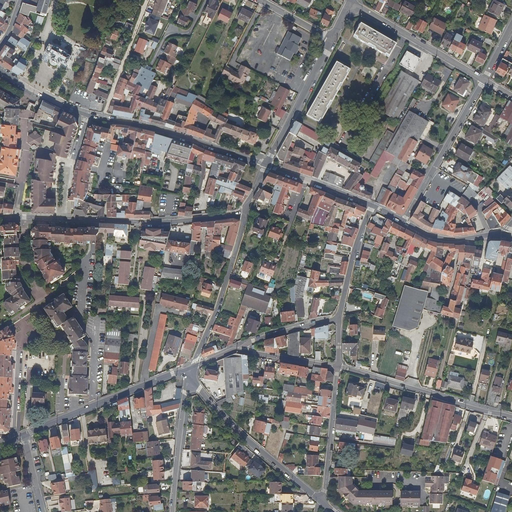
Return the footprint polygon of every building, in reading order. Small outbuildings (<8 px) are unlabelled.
[(0,0),(0,18),(4,21),(5,22),(7,17),(8,16),(5,14),(5,13),(1,11),(5,2),(7,3),(8,0),(0,0)] [(30,0),(30,4),(23,2),(19,13),(27,16),(28,16),(30,10),(42,15),(44,16),(46,9),(47,9),(49,0),(30,0)] [(157,0),(152,14),(160,17),(166,0),(157,0)] [(215,1),(213,0),(210,0),(204,12),(208,14),(207,17),(212,20),(219,6),(213,4),(215,1)] [(378,3),(375,10),(378,12),(384,0),(379,0),(379,1),(378,3)] [(386,4),(382,13),(385,15),(389,6),(398,10),(400,5),(401,6),(403,3),(397,0),(396,0),(395,2),(389,0),(388,5),(386,4)] [(401,6),(399,10),(411,16),(417,7),(404,0),(403,3),(401,6)] [(504,4),(496,0),(493,0),(489,11),(499,16),(504,4)] [(196,5),(194,4),(189,1),(185,9),(182,7),(180,11),(187,15),(189,11),(192,13),(196,5)] [(248,23),(253,13),(242,7),(236,17),(248,23)] [(307,15),(318,20),(321,14),(317,13),(318,12),(311,8),(307,15)] [(227,23),(232,12),(228,10),(228,12),(222,9),(217,18),(227,23)] [(326,26),(333,12),(327,10),(321,22),(323,23),(323,24),(326,26)] [(187,15),(180,11),(178,15),(179,15),(176,22),(184,26),(187,20),(185,19),(186,18),(187,15)] [(28,26),(31,21),(26,17),(19,14),(18,14),(16,20),(21,22),(21,23),(28,26)] [(153,34),(160,17),(152,14),(149,22),(147,21),(145,27),(146,27),(145,31),(153,34)] [(496,19),(484,14),(478,28),(490,34),(496,19)] [(34,23),(41,25),(43,17),(37,15),(34,23)] [(411,17),(405,28),(409,30),(415,20),(411,17)] [(414,28),(423,32),(427,23),(419,18),(418,20),(416,20),(415,23),(416,24),(414,28)] [(447,24),(435,18),(429,28),(441,34),(447,24)] [(13,31),(23,36),(27,31),(31,33),(32,27),(28,26),(21,23),(20,25),(15,23),(14,29),(13,31)] [(114,43),(120,27),(111,23),(105,40),(114,43)] [(388,56),(396,43),(360,23),(353,36),(388,56)] [(301,38),(288,32),(279,48),(276,54),(290,61),(294,54),(296,55),(300,47),(298,46),(301,38)] [(446,33),(440,43),(449,47),(453,39),(454,38),(446,33)] [(453,39),(449,47),(455,51),(459,42),(461,38),(462,36),(456,33),(454,38),(453,39)] [(16,45),(25,50),(27,48),(26,47),(28,43),(29,40),(23,36),(23,37),(20,42),(11,36),(9,39),(7,41),(16,46),(16,45)] [(149,47),(154,50),(159,40),(154,38),(149,47)] [(477,54),(478,52),(482,44),(472,38),(467,49),(477,54)] [(149,43),(139,39),(135,51),(142,54),(145,46),(148,47),(149,43)] [(459,42),(455,51),(461,54),(465,45),(459,42)] [(70,55),(50,43),(45,52),(50,55),(50,57),(50,59),(56,63),(58,62),(60,60),(66,64),(70,55)] [(0,63),(2,65),(2,61),(2,60),(6,53),(9,47),(5,45),(4,44),(0,51),(0,63)] [(168,56),(166,59),(173,62),(175,59),(176,55),(174,54),(177,48),(169,44),(164,54),(168,56)] [(7,68),(10,70),(15,64),(16,64),(18,61),(17,60),(15,62),(11,60),(10,57),(14,50),(9,47),(6,53),(2,60),(2,61),(2,65),(7,68)] [(110,58),(113,50),(107,48),(104,55),(110,58)] [(413,72),(421,60),(407,51),(400,64),(413,72)] [(477,54),(475,60),(482,63),(487,54),(484,52),(484,54),(478,52),(477,54)] [(99,56),(98,60),(94,69),(93,72),(99,74),(104,58),(99,56)] [(15,73),(18,75),(20,72),(23,69),(25,67),(24,66),(26,64),(27,62),(21,58),(18,61),(16,64),(15,64),(10,70),(15,73)] [(118,68),(120,64),(114,62),(107,59),(106,64),(118,68)] [(156,70),(164,74),(167,69),(169,70),(171,66),(173,62),(166,59),(164,62),(161,61),(156,70)] [(348,72),(349,70),(336,62),(333,68),(323,86),(310,110),(307,116),(321,123),(322,121),(327,111),(335,96),(342,84),(348,72)] [(500,62),(495,71),(503,76),(508,67),(500,62)] [(122,73),(120,78),(128,81),(129,82),(132,83),(133,83),(140,67),(136,65),(132,73),(132,74),(130,77),(122,73)] [(250,69),(240,65),(237,71),(238,72),(237,74),(231,70),(231,69),(225,66),(222,71),(221,73),(227,77),(227,78),(237,84),(240,83),(244,81),(250,69)] [(137,105),(143,107),(145,101),(146,98),(146,95),(142,94),(144,88),(148,89),(149,89),(154,77),(155,74),(143,69),(138,76),(133,83),(132,83),(129,82),(128,81),(126,87),(123,94),(127,96),(129,91),(130,88),(131,89),(133,84),(135,85),(133,92),(131,97),(134,98),(130,108),(118,106),(119,104),(111,101),(108,110),(113,112),(112,115),(124,118),(132,119),(132,118),(137,105)] [(402,110),(419,82),(401,71),(392,88),(387,85),(374,108),(396,121),(402,110)] [(91,80),(96,82),(105,85),(106,82),(97,79),(99,74),(93,72),(91,80)] [(441,83),(426,74),(421,84),(420,85),(434,94),(438,87),(441,83)] [(120,78),(115,91),(123,94),(126,87),(128,81),(120,78)] [(462,95),(469,83),(460,78),(454,90),(462,95)] [(87,89),(86,92),(91,94),(96,82),(91,80),(88,87),(87,89)] [(279,108),(280,109),(289,91),(281,86),(276,96),(271,105),(278,108),(279,108)] [(174,103),(191,109),(195,98),(173,88),(169,96),(168,98),(175,100),(174,103)] [(6,94),(0,90),(0,105),(4,108),(11,97),(6,94)] [(95,90),(94,94),(103,98),(107,99),(108,95),(95,90)] [(149,122),(151,123),(155,110),(159,99),(162,93),(158,91),(156,98),(152,97),(151,98),(148,97),(148,98),(146,98),(145,101),(143,107),(139,120),(149,122)] [(208,98),(198,92),(195,97),(195,98),(204,105),(205,103),(208,98)] [(272,94),(267,102),(271,105),(276,96),(272,94)] [(448,95),(443,104),(449,107),(447,110),(452,113),(459,101),(448,95)] [(3,124),(15,125),(17,125),(19,99),(15,97),(14,99),(11,97),(4,108),(3,124)] [(194,136),(202,139),(205,131),(192,126),(193,125),(198,110),(200,111),(207,116),(211,110),(210,109),(204,105),(195,98),(191,109),(189,114),(187,118),(185,125),(188,126),(186,133),(194,136)] [(151,123),(164,126),(166,122),(160,120),(167,102),(159,99),(155,110),(151,123)] [(41,120),(45,111),(52,114),(52,113),(55,106),(43,100),(38,111),(37,113),(36,115),(34,115),(31,114),(31,117),(31,118),(31,120),(37,122),(38,118),(41,120)] [(166,127),(172,128),(175,122),(168,120),(170,115),(171,113),(172,112),(172,111),(172,110),(173,106),(169,104),(170,103),(167,101),(167,102),(160,120),(166,122),(164,126),(166,127)] [(511,103),(508,101),(502,112),(499,118),(503,121),(510,125),(511,125),(511,103)] [(62,111),(63,110),(58,107),(55,106),(52,113),(56,114),(54,118),(52,117),(51,120),(56,123),(59,118),(62,111)] [(482,126),(490,113),(479,107),(472,120),(475,123),(482,126)] [(263,108),(257,120),(265,124),(271,113),(263,108)] [(282,119),(286,112),(280,109),(279,108),(275,116),(282,119)] [(220,136),(222,131),(225,123),(227,119),(225,118),(220,116),(216,113),(211,110),(207,116),(207,117),(209,119),(210,120),(213,122),(220,125),(215,137),(212,135),(210,135),(209,135),(211,131),(205,130),(205,131),(202,139),(203,139),(211,142),(216,144),(219,139),(220,136)] [(376,112),(372,110),(368,115),(386,126),(389,120),(376,112)] [(418,121),(419,118),(416,116),(410,112),(409,111),(406,110),(403,117),(400,121),(398,125),(397,127),(398,128),(410,135),(418,121)] [(74,117),(62,111),(59,118),(66,122),(66,123),(70,125),(74,117)] [(185,133),(186,133),(188,126),(185,125),(187,118),(183,116),(180,123),(175,122),(172,128),(172,129),(185,133)] [(62,135),(39,126),(38,134),(37,133),(37,131),(35,130),(33,131),(33,132),(30,134),(29,143),(32,145),(32,147),(33,148),(35,147),(35,145),(36,145),(55,151),(53,154),(58,156),(66,158),(77,123),(74,117),(70,125),(66,123),(66,122),(59,118),(56,123),(55,126),(64,129),(62,135)] [(427,129),(430,124),(425,121),(422,119),(419,118),(418,121),(410,135),(409,136),(408,137),(417,142),(417,141),(423,130),(425,128),(427,129)] [(302,125),(295,121),(294,124),(292,127),(301,132),(313,138),(321,143),(325,138),(322,136),(319,134),(302,125)] [(66,158),(68,159),(73,142),(78,126),(77,123),(66,158)] [(237,137),(239,138),(242,129),(243,127),(240,126),(240,125),(237,124),(236,124),(235,126),(225,123),(222,131),(232,136),(233,137),(235,138),(237,137)] [(20,133),(15,133),(15,125),(3,124),(1,124),(1,133),(3,134),(2,146),(1,150),(0,156),(0,172),(15,175),(18,157),(19,157),(20,150),(16,149),(16,138),(20,138),(20,133)] [(347,150),(352,153),(359,139),(367,127),(362,124),(357,133),(349,146),(347,150)] [(114,129),(115,126),(111,125),(109,130),(107,139),(112,140),(114,129)] [(125,133),(127,127),(121,126),(116,126),(115,126),(114,129),(122,131),(120,137),(122,137),(124,137),(125,133)] [(101,135),(102,129),(93,127),(88,129),(86,135),(83,144),(79,159),(75,171),(74,173),(82,176),(82,178),(84,179),(80,187),(72,184),(71,189),(70,197),(68,197),(67,201),(73,201),(73,199),(78,200),(84,201),(85,196),(86,194),(89,177),(88,177),(89,173),(90,173),(92,166),(98,167),(100,159),(95,157),(97,150),(99,141),(100,140),(100,138),(101,135)] [(136,134),(137,128),(131,127),(127,127),(125,133),(128,134),(128,140),(130,140),(134,141),(136,134)] [(481,133),(475,129),(471,127),(464,138),(475,144),(481,134),(481,133)] [(154,136),(154,135),(154,133),(141,128),(139,135),(139,138),(144,139),(142,147),(145,149),(151,151),(151,149),(152,145),(147,143),(149,136),(154,137),(154,136)] [(388,153),(392,155),(396,157),(397,158),(408,138),(408,137),(409,136),(410,135),(398,128),(386,151),(388,153)] [(107,139),(109,130),(102,129),(101,135),(100,138),(107,139)] [(242,129),(239,138),(246,140),(246,142),(252,144),(256,133),(250,131),(250,132),(242,129)] [(356,155),(358,156),(362,159),(365,153),(373,139),(377,133),(371,129),(367,135),(360,147),(356,155)] [(369,163),(375,166),(379,159),(380,156),(383,151),(384,150),(391,138),(392,136),(393,134),(387,131),(381,142),(369,163)] [(493,137),(490,135),(484,132),(483,131),(481,133),(481,134),(482,135),(486,137),(485,140),(494,145),(497,139),(493,137)] [(294,135),(289,132),(289,133),(280,148),(277,155),(279,160),(284,162),(286,157),(290,146),(290,145),(291,142),(292,139),(294,135)] [(167,154),(173,140),(166,138),(154,135),(154,136),(154,137),(152,145),(151,149),(153,150),(167,154)] [(400,160),(405,162),(408,157),(415,145),(417,142),(408,137),(408,138),(397,158),(400,160)] [(144,139),(139,138),(138,143),(140,144),(139,150),(136,149),(137,147),(133,146),(133,149),(132,152),(131,156),(130,158),(133,159),(134,156),(133,156),(133,154),(137,155),(137,157),(139,158),(140,156),(141,156),(141,158),(139,167),(142,167),(145,153),(145,149),(142,147),(144,139)] [(324,146),(323,148),(321,152),(319,151),(318,155),(315,153),(313,158),(316,160),(314,167),(312,177),(316,179),(319,173),(327,156),(332,159),(340,163),(352,170),(356,172),(353,178),(345,190),(351,192),(356,185),(357,182),(362,175),(358,173),(359,172),(360,173),(364,166),(358,163),(351,159),(353,157),(341,150),(339,153),(331,148),(334,143),(328,139),(324,146)] [(191,152),(192,146),(173,140),(167,154),(166,158),(172,159),(171,161),(179,163),(180,162),(187,164),(187,163),(188,161),(189,159),(191,152)] [(425,164),(433,150),(423,145),(423,144),(420,142),(417,148),(420,150),(418,153),(416,152),(413,157),(425,164)] [(118,146),(117,151),(116,156),(122,157),(125,158),(130,159),(130,158),(131,156),(132,152),(133,149),(133,146),(129,145),(121,143),(121,147),(120,147),(119,146),(118,146)] [(203,161),(205,150),(198,147),(193,145),(192,146),(191,152),(194,154),(199,156),(197,165),(198,165),(199,165),(198,168),(201,169),(202,166),(203,161)] [(286,157),(284,162),(282,167),(295,172),(295,171),(299,173),(302,166),(303,163),(305,164),(306,160),(307,158),(308,156),(310,153),(302,150),(296,148),(293,154),(302,157),(299,164),(293,162),(292,163),(289,162),(292,153),(292,152),(294,146),(290,145),(290,146),(286,157)] [(466,163),(473,152),(461,145),(455,156),(466,163)] [(151,163),(153,150),(151,149),(151,151),(145,149),(145,153),(142,167),(141,173),(141,175),(162,178),(162,176),(165,165),(151,163)] [(214,163),(217,154),(215,154),(205,150),(203,161),(202,166),(206,167),(206,161),(214,163)] [(379,159),(385,162),(389,161),(392,155),(388,153),(386,151),(384,150),(383,151),(380,156),(379,159)] [(232,168),(235,160),(233,160),(217,154),(214,163),(221,166),(228,168),(231,169),(232,168)] [(397,165),(400,160),(397,158),(396,157),(392,155),(389,161),(391,162),(397,165)] [(30,206),(30,211),(31,212),(36,212),(54,212),(54,206),(54,198),(45,198),(46,180),(54,182),(55,177),(57,162),(52,161),(37,158),(35,172),(39,173),(38,179),(32,179),(31,202),(33,202),(33,206),(30,206)] [(119,158),(116,169),(123,170),(125,160),(119,158)] [(370,174),(370,175),(376,178),(380,170),(385,162),(379,159),(375,166),(375,167),(370,174)] [(242,171),(245,164),(235,160),(232,168),(231,169),(229,176),(227,180),(230,181),(233,182),(233,183),(236,184),(238,185),(240,176),(237,175),(239,169),(242,171)] [(368,173),(370,175),(370,174),(375,167),(375,166),(369,163),(365,160),(363,163),(371,167),(368,173)] [(404,173),(405,171),(409,164),(408,164),(405,162),(400,160),(397,165),(399,170),(404,173)] [(201,170),(201,169),(198,168),(196,167),(195,167),(194,166),(191,165),(187,163),(187,164),(187,165),(186,169),(184,177),(190,178),(191,174),(200,176),(201,171),(201,170)] [(302,166),(299,173),(310,177),(312,177),(314,167),(305,164),(303,163),(302,166)] [(221,167),(213,165),(210,177),(205,194),(212,196),(215,187),(216,184),(218,178),(218,176),(220,171),(221,167)] [(473,185),(478,176),(458,165),(453,174),(459,178),(473,185)] [(206,170),(206,168),(204,170),(201,171),(200,176),(199,180),(197,188),(196,191),(195,198),(199,199),(202,184),(206,170)] [(401,180),(417,189),(419,187),(421,182),(422,180),(425,176),(414,170),(412,175),(405,171),(404,173),(402,177),(401,180)] [(362,175),(357,182),(364,186),(368,179),(370,175),(368,173),(364,171),(362,175)] [(326,172),(322,181),(324,182),(332,184),(339,187),(341,188),(345,180),(338,177),(326,172)] [(72,183),(72,184),(80,187),(84,179),(82,178),(82,176),(74,173),(74,175),(73,175),(73,178),(72,183)] [(280,192),(285,178),(279,176),(270,173),(266,178),(261,185),(263,186),(264,186),(267,182),(270,183),(277,186),(275,191),(280,192)] [(398,185),(401,180),(402,177),(397,174),(396,174),(391,182),(398,185)] [(229,184),(230,181),(227,180),(221,177),(218,176),(218,178),(216,184),(225,188),(227,183),(229,184)] [(299,194),(302,185),(299,183),(286,179),(285,178),(280,192),(276,203),(275,206),(273,213),(280,216),(283,206),(282,205),(284,200),(286,196),(288,190),(299,194)] [(393,194),(386,207),(387,208),(392,211),(400,215),(403,214),(405,211),(409,203),(417,189),(401,180),(398,185),(400,187),(407,190),(403,199),(397,195),(393,193),(393,194)] [(247,195),(251,190),(244,187),(238,185),(236,184),(233,183),(233,182),(230,181),(229,184),(227,183),(225,188),(228,189),(232,190),(234,191),(235,190),(247,195)] [(356,185),(351,192),(352,192),(359,195),(370,200),(373,195),(364,191),(365,189),(364,186),(357,182),(356,185)] [(136,204),(134,218),(135,218),(149,219),(149,218),(149,213),(150,212),(143,212),(143,210),(141,210),(142,202),(150,203),(151,193),(151,188),(139,186),(139,188),(137,195),(136,202),(136,204)] [(379,195),(376,202),(381,205),(386,207),(393,194),(393,193),(394,193),(383,187),(379,195)] [(477,195),(468,187),(459,198),(457,201),(459,202),(461,205),(463,208),(465,213),(466,214),(467,217),(468,217),(469,219),(478,214),(474,208),(472,209),(472,208),(466,202),(469,199),(471,195),(474,198),(476,196),(477,195)] [(487,187),(477,196),(482,201),(492,192),(487,187)] [(321,201),(325,193),(324,193),(312,188),(310,194),(315,196),(311,207),(309,212),(305,211),(304,212),(298,210),(297,214),(296,215),(301,217),(307,219),(312,221),(315,213),(318,207),(321,202),(321,201)] [(246,197),(247,195),(235,190),(234,191),(232,190),(230,196),(243,202),(246,197)] [(263,192),(258,190),(257,191),(253,199),(255,200),(262,203),(265,198),(269,200),(271,195),(263,192)] [(276,203),(280,192),(275,191),(274,194),(271,204),(275,206),(276,203)] [(457,201),(459,198),(455,196),(448,191),(443,200),(449,203),(450,204),(451,203),(457,205),(459,202),(457,201)] [(338,209),(342,200),(336,198),(331,195),(325,193),(321,201),(327,204),(325,209),(318,207),(315,213),(312,221),(311,224),(314,225),(315,222),(324,226),(326,222),(331,210),(332,206),(338,209)] [(511,206),(511,199),(507,196),(504,199),(503,198),(500,200),(510,209),(511,206)] [(483,203),(487,207),(491,205),(494,202),(493,201),(490,197),(483,203)] [(74,209),(73,214),(74,214),(86,215),(87,209),(79,207),(79,206),(76,204),(78,200),(73,199),(73,201),(73,209),(74,209)] [(87,209),(86,215),(90,216),(92,210),(97,210),(96,217),(102,217),(104,217),(104,208),(96,206),(91,204),(89,204),(89,202),(84,201),(78,200),(76,204),(79,206),(79,207),(87,209)] [(177,215),(184,217),(191,216),(191,215),(193,207),(186,205),(185,208),(184,208),(186,202),(180,200),(179,206),(179,207),(177,215)] [(351,218),(356,205),(345,201),(342,200),(338,209),(340,209),(345,211),(342,221),(338,230),(338,231),(343,232),(344,230),(345,226),(346,222),(350,223),(350,221),(347,220),(348,217),(351,218)] [(2,212),(12,212),(13,205),(4,202),(3,207),(2,212)] [(107,202),(106,217),(107,217),(115,218),(125,218),(134,218),(136,204),(131,203),(128,203),(127,203),(126,203),(126,205),(128,205),(127,209),(124,209),(124,213),(116,213),(116,207),(116,202),(107,202)] [(143,212),(150,212),(150,210),(150,203),(142,202),(141,210),(143,210),(143,212)] [(439,212),(436,211),(435,210),(434,209),(429,218),(427,222),(423,220),(422,215),(420,214),(425,205),(422,203),(420,202),(410,220),(415,223),(419,226),(422,228),(427,230),(431,232),(435,222),(436,219),(438,216),(439,212)] [(461,205),(459,202),(457,205),(451,203),(450,204),(449,203),(446,209),(444,213),(448,216),(445,221),(450,223),(451,223),(454,218),(457,215),(459,210),(463,215),(466,214),(465,213),(463,208),(461,205)] [(495,203),(494,202),(491,205),(487,207),(482,212),(483,215),(487,222),(489,228),(490,230),(494,229),(501,227),(497,221),(494,215),(492,214),(499,207),(498,205),(495,203)] [(356,205),(351,218),(350,221),(350,223),(351,223),(352,218),(355,218),(356,216),(360,217),(361,215),(364,216),(366,209),(363,208),(356,205)] [(333,223),(338,209),(332,206),(331,210),(326,222),(324,226),(323,228),(324,228),(328,229),(331,230),(333,223)] [(497,221),(501,227),(510,217),(509,216),(503,211),(499,207),(492,214),(494,215),(497,221)] [(441,234),(447,235),(450,223),(445,221),(448,216),(444,213),(443,212),(443,211),(442,210),(439,215),(440,217),(442,217),(442,220),(441,220),(436,219),(435,222),(431,232),(435,233),(441,234)] [(469,220),(469,219),(468,217),(465,219),(467,222),(468,224),(469,227),(464,228),(461,228),(458,229),(454,229),(455,225),(451,223),(450,223),(447,235),(452,236),(457,236),(463,235),(468,235),(472,234),(476,233),(474,230),(472,226),(470,223),(469,220)] [(220,221),(214,222),(214,228),(219,227),(231,226),(228,235),(226,244),(233,246),(236,233),(240,221),(234,219),(231,220),(220,221)] [(262,234),(267,222),(259,219),(257,226),(254,225),(252,231),(262,234)] [(388,232),(393,223),(391,221),(387,220),(385,224),(386,226),(387,226),(384,231),(375,227),(375,225),(369,223),(369,224),(367,228),(372,230),(370,233),(371,233),(373,234),(376,236),(374,241),(374,242),(379,245),(382,239),(381,238),(382,235),(385,236),(388,232)] [(214,228),(214,222),(203,223),(200,223),(192,223),(192,224),(191,231),(192,231),(191,242),(190,242),(190,245),(193,246),(195,246),(198,247),(199,230),(205,229),(206,233),(206,237),(205,238),(203,251),(206,251),(209,252),(210,242),(212,242),(212,241),(212,239),(212,238),(212,237),(213,236),(213,235),(214,228)] [(12,223),(9,223),(9,225),(1,225),(1,231),(5,231),(5,244),(7,244),(7,251),(5,251),(5,260),(1,260),(2,279),(6,279),(6,287),(10,287),(11,287),(11,288),(11,289),(10,290),(13,295),(4,302),(8,309),(10,312),(13,310),(15,313),(21,308),(20,307),(30,300),(23,289),(24,288),(20,281),(19,274),(16,275),(15,263),(19,263),(19,252),(19,246),(9,246),(9,231),(10,231),(10,229),(12,229),(12,223)] [(16,223),(12,223),(12,229),(10,229),(10,231),(9,231),(9,246),(19,246),(19,238),(19,234),(20,234),(20,232),(17,233),(17,230),(20,230),(20,226),(16,223)] [(402,238),(406,230),(398,226),(393,223),(388,232),(385,236),(385,237),(381,245),(378,257),(383,258),(395,262),(397,256),(395,255),(388,251),(390,245),(392,240),(390,239),(391,237),(392,235),(394,236),(395,234),(402,238)] [(96,236),(98,233),(98,228),(86,227),(86,231),(76,231),(76,232),(60,231),(59,230),(50,229),(50,225),(35,224),(33,229),(33,233),(34,233),(34,245),(33,245),(33,250),(35,250),(35,260),(35,263),(37,263),(42,272),(44,275),(43,276),(48,282),(53,279),(53,278),(58,274),(59,275),(64,272),(60,264),(58,265),(53,257),(52,258),(50,254),(50,249),(45,249),(45,240),(53,240),(54,241),(63,242),(63,243),(73,244),(73,243),(77,243),(77,241),(82,241),(82,243),(88,243),(96,244),(96,236)] [(114,234),(114,225),(111,224),(98,224),(98,225),(98,228),(98,233),(114,234)] [(129,232),(130,225),(114,225),(114,234),(113,237),(126,237),(127,232),(129,232)] [(279,241),(283,231),(278,229),(278,230),(272,227),(268,237),(279,241)] [(332,230),(331,230),(328,229),(324,228),(323,232),(329,234),(327,242),(337,244),(338,245),(339,242),(335,241),(338,231),(332,230)] [(358,230),(356,229),(352,228),(351,231),(344,230),(343,232),(345,233),(350,236),(349,238),(354,240),(354,239),(358,230)] [(155,249),(165,251),(167,241),(167,238),(168,232),(159,232),(159,230),(146,230),(146,232),(141,232),(140,237),(141,237),(141,240),(139,240),(139,246),(145,247),(144,249),(154,251),(155,249)] [(410,244),(415,235),(406,230),(402,238),(404,239),(408,240),(404,249),(397,247),(396,251),(395,255),(397,256),(395,262),(394,264),(391,270),(388,277),(389,277),(391,278),(395,280),(398,273),(401,266),(405,255),(410,244)] [(350,236),(345,233),(344,236),(342,245),(345,246),(352,247),(354,240),(349,238),(350,236)] [(425,248),(428,241),(416,235),(415,235),(410,244),(405,255),(408,256),(409,254),(410,254),(411,252),(414,253),(416,248),(417,248),(418,248),(419,248),(420,248),(421,246),(425,248)] [(112,251),(113,242),(107,241),(107,244),(106,255),(102,255),(101,263),(112,264),(112,251)] [(193,246),(190,245),(188,245),(175,243),(170,241),(167,241),(165,251),(169,252),(172,252),(187,255),(187,256),(188,255),(190,256),(193,257),(195,246),(193,246)] [(220,243),(212,241),(212,242),(210,242),(209,252),(222,256),(224,249),(225,246),(225,244),(220,243)] [(436,249),(437,243),(436,243),(428,241),(425,248),(424,250),(432,252),(429,258),(426,264),(426,265),(429,266),(432,259),(435,252),(436,249)] [(498,253),(500,241),(493,241),(489,241),(488,242),(485,257),(485,259),(494,261),(494,262),(493,262),(492,267),(493,267),(492,268),(494,268),(495,264),(496,261),(496,260),(497,255),(498,253)] [(509,250),(511,244),(500,241),(498,253),(499,253),(501,253),(501,254),(502,255),(504,255),(505,254),(506,255),(505,257),(503,261),(502,264),(501,264),(501,268),(504,269),(509,250)] [(327,242),(324,254),(328,254),(334,255),(334,254),(337,244),(327,242)] [(453,253),(454,246),(454,245),(445,244),(441,244),(437,243),(436,249),(448,249),(446,253),(442,262),(432,259),(429,266),(428,267),(432,269),(441,273),(445,265),(446,264),(449,260),(453,253)] [(511,243),(511,244),(509,250),(504,269),(505,269),(504,276),(502,281),(504,282),(507,282),(509,275),(510,270),(511,266),(511,260),(510,260),(511,256),(510,256),(511,253),(511,243)] [(442,315),(452,317),(453,313),(455,306),(459,290),(460,287),(460,284),(463,273),(460,271),(461,267),(462,262),(462,261),(463,257),(464,253),(463,253),(464,245),(454,246),(453,253),(458,253),(459,259),(457,264),(459,265),(457,274),(453,287),(450,300),(449,308),(443,307),(440,313),(440,314),(442,315)] [(470,259),(473,247),(471,247),(465,245),(464,245),(463,253),(464,253),(463,257),(470,259)] [(367,260),(371,249),(363,246),(362,251),(360,259),(360,261),(359,264),(365,265),(366,263),(367,260)] [(481,257),(483,249),(482,249),(475,248),(473,257),(472,259),(470,268),(469,273),(469,274),(477,276),(479,265),(481,257)] [(121,251),(120,258),(130,259),(131,252),(121,251)] [(120,261),(117,284),(128,285),(130,262),(120,261)] [(404,277),(403,280),(405,281),(408,282),(414,272),(418,264),(416,263),(410,261),(408,267),(409,267),(406,272),(405,275),(404,277)] [(249,272),(252,264),(245,262),(242,270),(249,272)] [(328,272),(329,273),(335,274),(338,274),(344,275),(345,275),(348,263),(342,262),(341,268),(337,268),(330,266),(328,272)] [(273,277),(276,267),(272,265),(271,267),(264,264),(260,272),(273,277)] [(453,269),(445,265),(441,273),(440,276),(440,279),(449,285),(452,276),(453,269)] [(140,289),(150,290),(153,268),(143,266),(140,289)] [(432,269),(428,267),(427,271),(425,276),(423,279),(430,279),(431,274),(432,269)] [(169,269),(161,268),(160,276),(167,277),(169,269)] [(172,279),(180,280),(183,272),(169,269),(167,277),(172,279)] [(308,269),(307,273),(311,274),(310,279),(311,279),(314,280),(318,280),(320,272),(320,271),(308,269)] [(487,280),(488,277),(490,270),(489,270),(483,269),(481,277),(481,278),(487,280)] [(502,281),(504,276),(494,273),(493,278),(488,277),(487,280),(487,283),(484,283),(482,289),(486,290),(490,291),(490,289),(500,292),(502,281)] [(297,310),(298,317),(304,316),(303,303),(302,297),(304,291),(307,278),(302,276),(297,275),(297,276),(294,287),(295,294),(296,301),(297,310)] [(206,285),(207,280),(199,277),(198,282),(203,284),(201,292),(210,294),(211,290),(210,289),(211,286),(206,285)] [(487,283),(487,280),(481,278),(480,281),(476,280),(473,280),(471,287),(476,288),(480,289),(479,293),(481,294),(482,289),(484,283),(487,283)] [(311,279),(310,279),(309,287),(315,287),(315,286),(334,286),(342,286),(343,282),(336,281),(327,281),(320,280),(318,280),(314,280),(311,279)] [(431,292),(430,299),(430,300),(433,301),(438,302),(438,294),(438,288),(439,281),(431,280),(430,279),(423,279),(423,280),(421,286),(419,289),(419,290),(416,301),(411,322),(408,331),(409,331),(412,330),(418,328),(419,323),(422,310),(425,298),(426,296),(427,292),(428,293),(429,287),(433,288),(431,292)] [(241,287),(247,289),(248,286),(237,282),(231,280),(229,284),(229,286),(240,289),(241,287)] [(241,304),(245,306),(246,306),(261,311),(266,313),(270,300),(273,293),(267,291),(264,290),(253,286),(248,284),(248,286),(247,289),(246,291),(244,296),(241,304)] [(393,325),(392,327),(399,328),(408,331),(411,322),(416,301),(419,290),(404,286),(403,289),(400,298),(397,312),(393,325)] [(455,306),(457,306),(460,296),(461,296),(463,288),(460,287),(459,290),(455,306)] [(364,292),(365,289),(361,288),(357,304),(353,302),(352,305),(349,304),(348,307),(359,310),(364,292)] [(61,325),(68,320),(63,313),(72,307),(64,295),(55,300),(56,301),(45,308),(57,327),(61,325)] [(109,295),(109,296),(108,306),(138,308),(139,298),(109,295)] [(171,308),(174,299),(168,297),(161,295),(159,305),(161,306),(161,307),(169,309),(170,308),(171,308)] [(311,307),(309,320),(309,319),(317,318),(317,316),(318,309),(324,310),(325,299),(320,298),(313,298),(311,307)] [(422,310),(428,311),(436,313),(440,314),(440,313),(443,307),(443,305),(438,304),(438,302),(433,301),(430,300),(430,299),(425,298),(422,310)] [(176,299),(174,299),(171,308),(175,309),(175,310),(183,312),(183,311),(186,312),(188,302),(176,299)] [(388,302),(388,301),(383,299),(379,310),(376,308),(375,312),(374,316),(381,320),(385,312),(388,302)] [(207,313),(211,314),(212,311),(213,309),(193,303),(192,306),(196,307),(196,310),(200,311),(200,312),(207,314),(207,313)] [(227,345),(227,346),(232,344),(233,339),(239,324),(243,312),(245,306),(241,304),(241,305),(236,318),(236,319),(233,327),(232,331),(231,333),(230,337),(228,342),(227,345)] [(453,313),(452,317),(459,318),(461,309),(457,308),(457,306),(455,306),(453,313)] [(280,313),(281,322),(294,321),(294,315),(294,312),(288,312),(280,313)] [(148,370),(155,371),(166,316),(159,314),(148,370)] [(233,327),(236,319),(232,317),(229,316),(226,324),(227,324),(233,327)] [(74,344),(82,338),(85,336),(80,329),(73,317),(68,320),(61,325),(74,344)] [(264,325),(272,325),(272,317),(264,317),(264,325)] [(256,333),(260,323),(249,319),(245,330),(256,333)] [(187,325),(184,334),(195,338),(198,326),(187,323),(187,325)] [(316,328),(315,340),(329,340),(330,324),(326,325),(317,328),(316,328)] [(214,326),(211,332),(216,333),(220,334),(222,335),(230,337),(231,333),(232,331),(227,329),(225,328),(218,326),(215,325),(214,326)] [(4,329),(0,331),(0,430),(2,430),(2,432),(8,430),(8,418),(9,406),(7,406),(8,392),(9,384),(10,384),(11,366),(9,366),(10,354),(11,354),(11,340),(12,340),(12,334),(8,326),(7,327),(4,329)] [(106,328),(105,338),(120,339),(121,334),(121,333),(121,329),(106,328)] [(371,341),(384,341),(385,330),(372,330),(371,341)] [(510,345),(511,336),(511,335),(497,332),(495,340),(510,345)] [(288,336),(287,355),(299,357),(299,353),(299,347),(299,339),(299,333),(293,334),(288,336)] [(189,360),(190,359),(192,353),(190,353),(191,347),(193,347),(196,338),(195,338),(184,334),(181,348),(179,355),(185,357),(185,358),(189,360)] [(180,341),(169,337),(164,353),(175,356),(180,341)] [(273,340),(273,353),(277,353),(278,348),(286,346),(284,337),(281,338),(273,340)] [(71,376),(85,377),(86,366),(87,346),(82,338),(74,344),(71,345),(73,348),(73,350),(72,364),(71,376)] [(104,349),(104,352),(114,353),(119,354),(120,344),(120,339),(105,338),(105,341),(104,349)] [(467,341),(465,340),(456,338),(453,349),(470,353),(472,342),(467,341)] [(299,347),(299,353),(309,353),(310,340),(299,339),(299,347)] [(265,342),(265,351),(266,351),(273,353),(273,340),(267,342),(265,342)] [(343,344),(343,351),(348,351),(350,351),(350,356),(352,356),(356,357),(356,344),(351,344),(343,344)] [(203,351),(201,355),(204,357),(217,352),(219,351),(217,345),(210,348),(203,351)] [(104,352),(103,361),(113,362),(114,353),(104,352)] [(108,383),(116,383),(118,364),(119,354),(114,353),(113,362),(115,362),(115,367),(113,370),(112,375),(107,374),(107,379),(109,380),(108,383)] [(228,397),(231,396),(237,394),(243,391),(243,386),(243,382),(243,380),(242,361),(242,355),(236,354),(232,355),(225,358),(223,359),(224,365),(224,367),(225,375),(226,389),(226,398),(228,397)] [(179,356),(176,367),(177,367),(182,365),(183,364),(185,358),(179,356)] [(427,366),(425,374),(435,377),(439,362),(429,359),(427,366)] [(129,364),(121,363),(120,373),(128,374),(129,364)] [(298,370),(298,367),(281,364),(279,374),(297,376),(298,370)] [(313,366),(311,378),(314,378),(313,381),(320,382),(324,382),(325,382),(325,380),(326,374),(327,372),(327,369),(313,366)] [(264,377),(274,379),(275,368),(265,367),(264,377)] [(308,369),(298,367),(298,370),(297,376),(306,378),(308,369)] [(481,373),(479,382),(485,383),(487,384),(490,372),(481,370),(481,373)] [(217,382),(217,373),(206,372),(206,375),(205,375),(205,381),(217,382)] [(397,374),(395,379),(401,381),(404,381),(406,374),(397,372),(397,374)] [(461,389),(464,379),(462,378),(462,379),(451,376),(451,375),(449,375),(447,385),(448,386),(449,385),(460,388),(460,389),(461,389)] [(87,377),(85,377),(71,376),(69,376),(68,394),(86,396),(87,377)] [(253,378),(252,385),(263,386),(263,383),(264,377),(259,376),(258,378),(253,378)] [(503,385),(501,384),(502,379),(495,377),(493,384),(495,385),(494,387),(493,386),(491,391),(501,393),(503,385)] [(357,390),(358,387),(349,384),(346,394),(359,398),(361,391),(357,390)] [(153,402),(152,388),(149,389),(145,390),(146,399),(146,407),(147,409),(147,417),(169,411),(176,409),(179,408),(180,400),(172,402),(163,404),(160,405),(157,405),(154,405),(153,402)] [(309,396),(309,395),(306,394),(302,394),(299,393),(294,393),(289,392),(287,392),(286,401),(295,403),(299,403),(300,398),(303,398),(304,398),(306,398),(307,397),(308,396),(309,396)] [(46,394),(33,393),(32,405),(37,406),(37,403),(44,403),(44,398),(46,398),(46,394)] [(317,396),(315,395),(315,398),(318,398),(317,406),(321,406),(330,408),(331,397),(319,396),(317,396)] [(233,401),(231,396),(228,397),(226,398),(218,402),(220,407),(223,405),(233,401)] [(129,407),(128,397),(119,401),(118,401),(119,409),(119,410),(126,409),(127,415),(130,415),(129,407)] [(415,401),(402,397),(401,402),(398,415),(397,420),(403,422),(407,408),(412,410),(415,401)] [(395,412),(398,401),(386,398),(383,409),(390,411),(395,412)] [(147,409),(146,407),(145,407),(144,399),(135,400),(136,408),(140,407),(142,419),(147,418),(147,417),(147,409)] [(301,403),(299,403),(295,403),(286,401),(285,405),(285,406),(284,411),(296,413),(299,414),(300,407),(301,403)] [(452,413),(454,406),(453,406),(447,405),(436,402),(432,401),(430,408),(425,427),(423,435),(422,440),(428,442),(429,442),(433,443),(440,445),(444,446),(449,426),(452,413)] [(321,406),(317,406),(311,405),(311,408),(316,409),(316,412),(319,413),(319,417),(321,417),(329,418),(329,412),(330,408),(321,406)] [(458,409),(459,408),(455,407),(452,417),(450,429),(454,430),(456,424),(459,425),(461,418),(457,416),(458,409)] [(203,424),(204,413),(194,412),(193,419),(192,423),(203,424)] [(350,412),(348,421),(351,421),(358,422),(358,420),(359,417),(360,414),(353,413),(352,413),(350,412)] [(319,417),(311,416),(310,424),(311,424),(311,426),(319,427),(319,425),(320,425),(321,417),(319,417)] [(364,434),(373,435),(376,423),(377,421),(364,418),(359,417),(358,420),(358,422),(356,429),(355,433),(364,434)] [(335,424),(335,429),(336,430),(341,430),(342,430),(352,432),(355,433),(356,429),(358,422),(351,421),(348,421),(346,420),(336,419),(335,424)] [(169,434),(168,429),(167,429),(166,426),(167,425),(166,420),(156,422),(158,436),(169,434)] [(121,434),(120,423),(114,424),(114,421),(109,422),(111,436),(115,436),(115,434),(121,434)] [(263,432),(268,433),(269,431),(270,424),(255,421),(252,431),(263,433),(263,432)] [(479,425),(469,421),(466,430),(476,434),(479,425)] [(131,424),(131,422),(120,423),(121,434),(121,435),(131,435),(132,434),(132,431),(131,424)] [(149,433),(148,422),(131,424),(132,431),(132,434),(142,433),(149,433)] [(200,438),(202,438),(203,426),(193,425),(192,432),(191,437),(195,437),(200,438)] [(319,435),(320,427),(319,427),(311,426),(310,425),(309,434),(319,435)] [(108,442),(107,432),(106,429),(99,429),(99,427),(95,427),(95,430),(88,431),(89,444),(96,443),(95,442),(101,441),(102,442),(108,442)] [(78,429),(71,430),(72,441),(80,440),(78,429)] [(342,430),(341,430),(339,439),(343,439),(359,441),(366,442),(372,443),(373,435),(364,434),(355,433),(352,432),(342,430)] [(142,433),(132,434),(133,443),(141,443),(147,442),(149,442),(149,433),(142,433)] [(496,439),(497,438),(488,435),(483,433),(480,441),(479,444),(493,449),(496,439)] [(310,442),(309,447),(309,450),(316,451),(317,447),(318,437),(311,436),(310,442)] [(396,438),(373,436),(373,443),(395,445),(396,438)] [(62,454),(58,437),(50,439),(54,456),(62,454)] [(189,450),(198,451),(199,443),(200,438),(195,437),(191,437),(190,437),(189,450)] [(46,440),(38,442),(41,453),(48,451),(46,440)] [(160,455),(158,441),(149,442),(147,442),(148,456),(160,455)] [(348,447),(349,447),(359,448),(359,445),(357,445),(346,444),(340,443),(340,447),(339,453),(345,453),(346,450),(347,450),(347,445),(348,445),(348,447)] [(411,458),(414,447),(401,444),(398,455),(411,458)] [(242,464),(248,458),(248,457),(245,454),(244,455),(242,453),(237,449),(231,457),(241,465),(242,464)] [(461,463),(465,453),(455,450),(452,460),(461,463)] [(67,477),(72,476),(71,470),(71,468),(69,462),(69,460),(68,454),(68,453),(65,454),(62,454),(66,475),(67,477)] [(198,461),(199,454),(191,453),(189,467),(200,469),(209,469),(210,468),(210,462),(198,461)] [(307,455),(306,467),(308,467),(314,467),(317,467),(318,456),(307,455)] [(503,470),(506,462),(490,456),(489,459),(484,473),(484,475),(482,480),(494,484),(494,485),(497,486),(503,470)] [(7,489),(20,486),(17,473),(19,472),(19,469),(18,464),(17,464),(15,458),(0,462),(1,467),(0,467),(0,473),(1,476),(5,475),(6,478),(3,479),(5,485),(6,484),(7,489)] [(154,471),(164,470),(163,460),(153,461),(154,471)] [(263,467),(258,463),(258,464),(255,461),(248,469),(259,478),(265,470),(262,468),(263,467)] [(300,472),(300,475),(304,475),(314,475),(319,475),(319,467),(317,467),(314,467),(308,467),(307,472),(300,472)] [(94,489),(97,489),(98,488),(96,470),(88,471),(89,473),(89,475),(90,484),(91,490),(93,489),(94,489)] [(164,479),(164,470),(154,471),(155,479),(164,479)] [(202,483),(202,471),(192,471),(191,470),(190,482),(200,482),(202,483)] [(121,477),(113,478),(114,486),(120,485),(121,485),(121,480),(121,477)] [(346,477),(338,477),(338,479),(338,480),(338,492),(340,494),(349,501),(354,505),(359,505),(387,505),(393,505),(393,500),(393,491),(383,491),(365,491),(359,491),(352,485),(352,480),(352,477),(346,477)] [(471,484),(472,481),(466,479),(465,482),(464,482),(462,491),(468,493),(476,496),(480,487),(471,484)] [(55,495),(62,494),(60,482),(48,484),(48,488),(50,488),(50,490),(51,495),(55,495)] [(279,494),(280,494),(281,482),(270,482),(270,493),(274,493),(279,494)] [(150,492),(159,491),(159,485),(157,485),(157,483),(143,485),(144,492),(150,492)] [(432,484),(425,483),(425,487),(430,487),(433,487),(433,491),(442,492),(443,492),(444,492),(444,484),(443,484),(432,484)] [(0,506),(10,504),(7,491),(2,492),(2,491),(0,491),(0,506)] [(408,497),(408,492),(401,492),(401,507),(420,507),(420,492),(413,492),(413,497),(408,497)] [(504,511),(506,506),(510,497),(498,492),(491,511),(504,511)] [(157,496),(157,493),(148,494),(150,504),(153,504),(154,511),(163,510),(163,502),(160,502),(160,496),(157,496)] [(287,499),(288,494),(280,494),(279,494),(274,493),(274,502),(281,502),(283,502),(285,502),(286,499),(287,499)] [(443,498),(443,495),(441,495),(432,494),(432,498),(431,498),(431,504),(442,504),(442,499),(443,498)] [(207,506),(207,495),(195,495),(194,505),(207,506)] [(58,504),(59,511),(60,511),(69,511),(67,498),(57,499),(57,500),(56,500),(57,503),(58,502),(58,504)] [(98,511),(109,511),(108,502),(108,498),(106,498),(97,499),(98,503),(97,503),(98,507),(98,511)] [(293,511),(294,502),(285,502),(283,502),(283,511),(285,511),(287,511),(293,511)]
